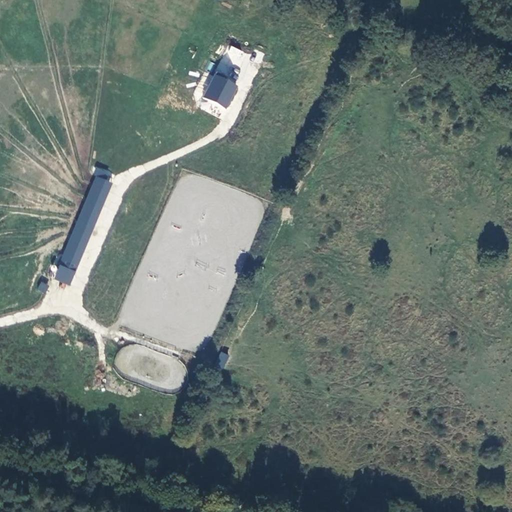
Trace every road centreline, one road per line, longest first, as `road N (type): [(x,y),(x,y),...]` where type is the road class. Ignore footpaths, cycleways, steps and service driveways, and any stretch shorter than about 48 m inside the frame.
road 1 (track): [(0,321),(73,302),(122,177),(220,132),(251,72)]
road 2 (track): [(0,464),(209,511)]
